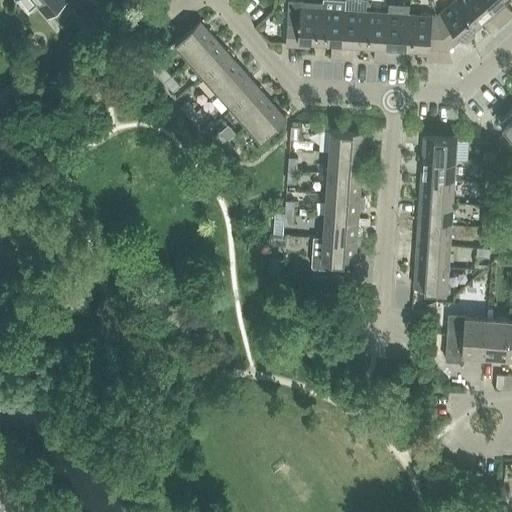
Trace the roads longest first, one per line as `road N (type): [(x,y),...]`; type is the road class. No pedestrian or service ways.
road 1 (residential): [(376,331),(392,92)]
road 2 (residential): [(392,92),(304,86),(279,74),(214,0)]
road 3 (residential): [(392,92),(443,96),(511,57)]
